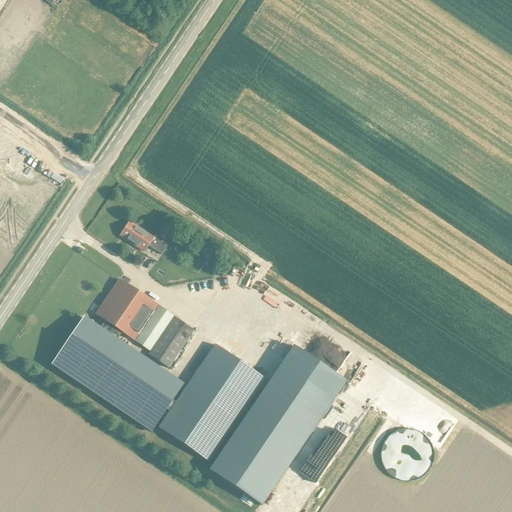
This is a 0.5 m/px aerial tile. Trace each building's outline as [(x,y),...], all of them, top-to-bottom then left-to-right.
[(128,222),(121,232),(119,236),(143,252),(148,244),(161,253),(168,243),(154,234),(151,238),(128,222)] [(158,307),(118,280),(94,314),(104,321),(99,329),(115,340),(121,332),(134,341),(158,307)] [(158,307),(134,341),(149,352),(173,317),(158,307)] [(167,368),(193,331),(173,317),(149,352),(147,355),(167,368)] [(152,433),(184,387),(115,340),(99,329),(82,318),(51,365),(152,433)] [(157,428),(207,462),(264,379),(214,345),(157,428)] [(252,407),(247,404),(230,429),(234,432),(208,471),(259,505),(344,381),(293,347),(252,407)]
